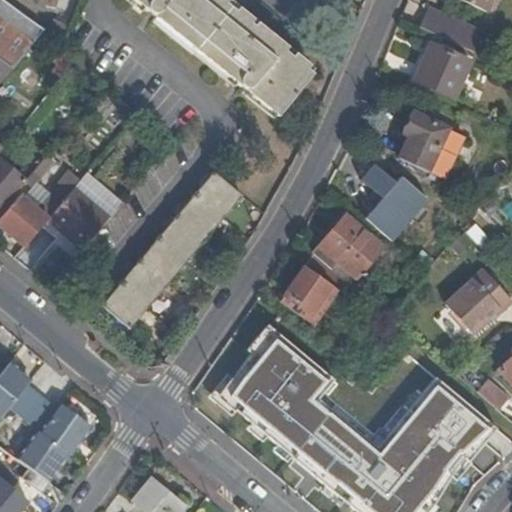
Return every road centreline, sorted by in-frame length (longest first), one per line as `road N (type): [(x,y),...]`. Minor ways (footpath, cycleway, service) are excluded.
road 1 (residential): [(396,0),(294,224),(150,413)]
road 2 (residential): [(150,413),(0,290)]
road 3 (residential): [(269,511),(150,413)]
